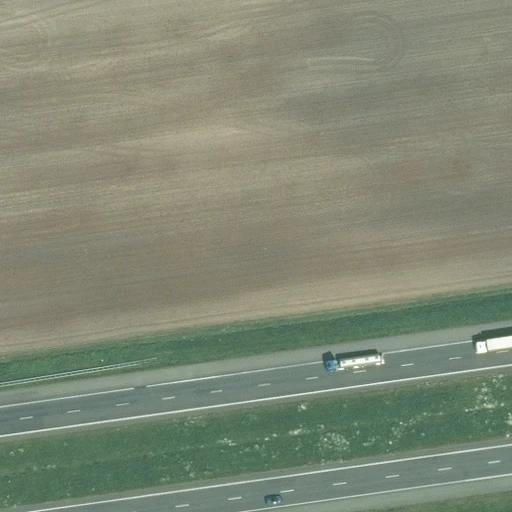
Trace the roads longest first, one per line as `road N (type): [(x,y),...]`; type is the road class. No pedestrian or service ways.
road 1 (motorway): [(511,352),(0,423)]
road 2 (motorway): [(137,511),(511,459)]
